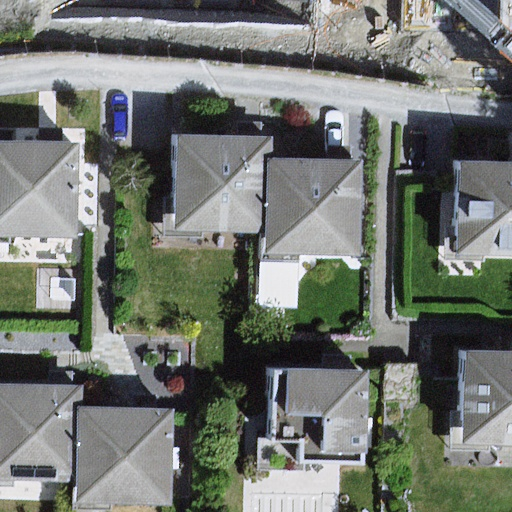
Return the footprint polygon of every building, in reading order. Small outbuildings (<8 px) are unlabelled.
[(265,141),(174,137),(170,232),(261,236),(264,161),(265,141)] [(82,146),(0,144),(0,236),(80,238),(82,146)] [(357,163),(264,161),(261,236),(261,257),(355,259),(357,163)] [(511,165),(455,164),(453,255),(511,256),(511,165)] [(511,353),(462,352),(459,444),(511,445),(511,353)] [(384,364),(382,402),(414,403),(416,366),(384,364)] [(361,371),(268,369),(266,441),(296,442),(295,460),(359,462),(361,371)] [(81,389),(0,386),(0,478),(78,481),(81,408),(81,389)] [(176,409),(81,408),(78,481),(78,504),(174,506),(176,409)]
